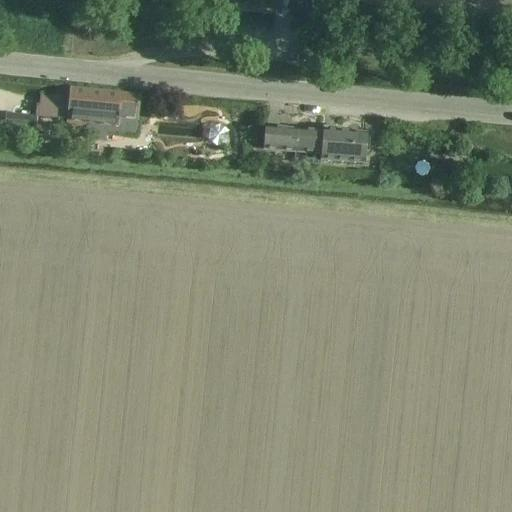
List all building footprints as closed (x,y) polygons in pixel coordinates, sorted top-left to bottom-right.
[(42,96),(39,118),(67,121),(66,127),(86,128),(85,140),(90,140),(105,142),(105,132),(134,135),(134,134),(135,123),(136,123),(136,122),(139,96),(120,94),(70,90),(57,88),(56,98),(42,96)] [(50,124),(16,120),(14,141),(34,143),(35,140),(48,141),(50,124)] [(263,135),(262,148),(293,152),(293,149),(320,151),(319,160),(320,160),(361,164),(363,149),(364,136),(335,133),(335,130),(322,129),(322,133),(264,127),(263,135)] [(206,156),(206,153),(211,153),(212,134),(207,134),(207,133),(190,132),(189,154),(206,156)] [(260,156),(262,140),(244,138),(242,154),(260,156)] [(432,161),(431,179),(452,180),(453,163),(432,161)]
